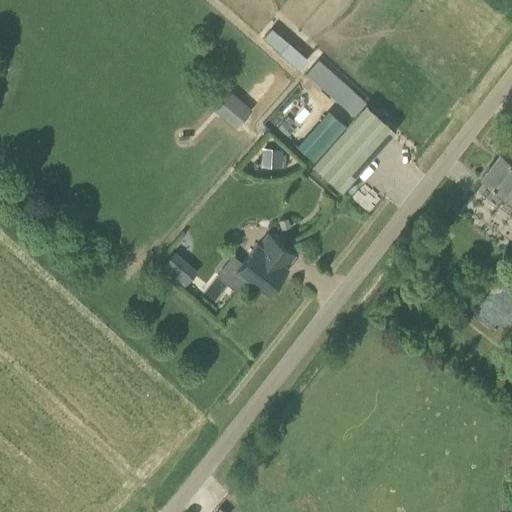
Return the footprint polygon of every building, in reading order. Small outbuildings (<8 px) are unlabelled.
[(288,42),(282,50),(299,65),(306,57),(288,42)] [(231,91),(215,110),(235,127),(251,108),(231,91)] [(396,129),(381,115),(366,102),(338,132),(321,117),(297,145),(314,160),(312,163),(342,190),(396,129)] [(286,167),(287,153),(282,153),(283,148),(262,147),(261,166),(282,167),(286,167)] [(511,159),(500,151),(482,175),(503,191),(511,179),(511,159)] [(291,225),(288,217),(279,220),(282,228),(291,225)] [(295,253),(269,233),(237,269),(227,261),(218,274),(237,289),(238,290),(247,277),(267,293),(287,267),(295,253)] [(186,281),(195,268),(171,251),(162,264),(186,281)]
